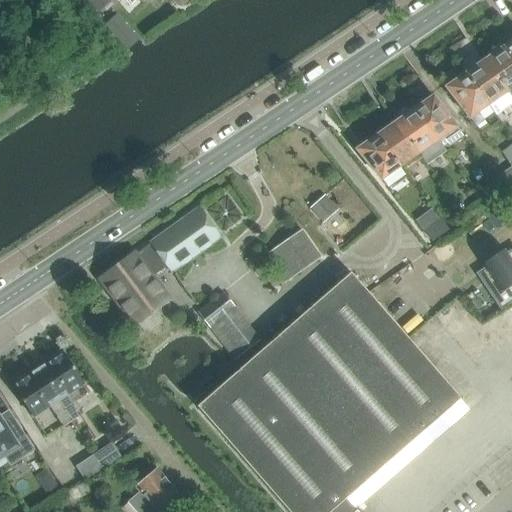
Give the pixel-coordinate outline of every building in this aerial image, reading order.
[(122,0),(129,8),(137,0),(122,0)] [(511,37),(499,46),(511,63),(511,37)] [(511,98),(511,63),(499,46),(487,55),(489,58),(484,62),(508,93),(511,98)] [(475,63),(462,72),(489,106),(508,93),(484,62),(477,66),(475,63)] [(445,86),(444,86),(456,102),(474,128),(484,122),(479,114),(489,106),(462,72),(450,81),(452,84),(446,88),(445,86)] [(424,99),(411,108),(442,148),(448,148),(464,137),(441,108),(431,95),(431,96),(432,98),(426,102),(424,99)] [(401,120),(395,124),(419,156),(423,161),(428,162),(441,153),(442,148),(411,108),(399,116),(401,120)] [(387,125),(374,134),(400,169),(419,156),(395,124),(389,128),(387,125)] [(355,148),(355,149),(367,164),(386,189),(395,183),(390,176),(400,169),(374,134),(361,143),(363,146),(357,150),(355,148)] [(511,145),(501,154),(511,168),(511,145)] [(511,168),(501,175),(511,189),(511,168)] [(511,196),(511,189),(501,175),(491,182),(505,202),(511,196)] [(335,211),(324,199),(312,209),(323,222),(335,211)] [(489,212),(481,199),(466,208),(474,222),(489,212)] [(134,255),(101,280),(120,306),(133,326),(136,323),(144,333),(149,334),(161,325),(162,320),(154,310),(169,300),(152,276),(165,267),(171,276),(221,239),(199,208),(151,243),(149,244),(150,245),(135,256),(134,255)] [(449,232),(439,219),(423,232),(432,244),(449,232)] [(320,259),(301,231),(275,249),(294,277),(320,259)] [(487,270),(479,275),(502,310),(511,303),(511,252),(507,256),(504,252),(484,266),(487,270)] [(353,511),(344,502),(460,400),(350,274),(197,408),(287,511),(356,511),(355,511),(353,511)] [(264,344),(239,312),(235,312),(221,294),(197,312),(224,349),(233,342),(247,357),(264,344)] [(84,385),(64,354),(61,356),(58,352),(46,360),(49,364),(38,371),(70,420),(79,414),(67,396),(84,385)] [(70,420),(38,371),(28,377),(25,374),(13,382),(15,385),(12,387),(33,418),(48,408),(61,426),(70,420)] [(32,451),(14,422),(4,429),(0,423),(0,457),(4,455),(10,465),(32,451)] [(121,458),(112,444),(94,455),(103,469),(121,458)] [(103,469),(94,455),(75,467),(84,481),(103,469)] [(139,492),(127,503),(134,511),(174,511),(185,503),(157,470),(149,477),(144,477),(138,482),(138,487),(136,488),(139,492)] [(53,480),(41,487),(49,498),(60,491),(53,480)] [(70,507),(91,493),(84,483),(51,505),(55,511),(56,511),(69,504),(70,507)]
